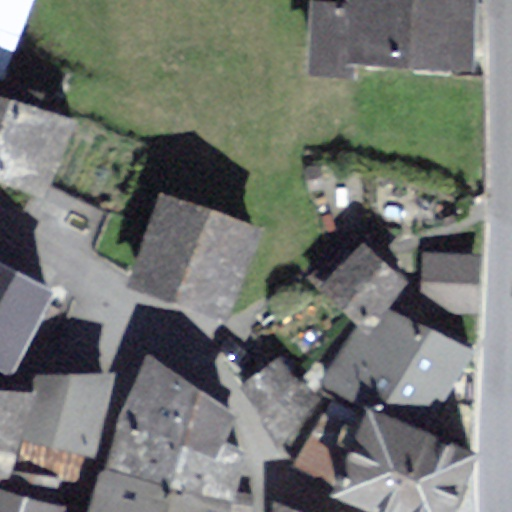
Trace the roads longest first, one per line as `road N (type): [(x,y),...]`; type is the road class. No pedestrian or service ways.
road 1 (residential): [(152,319),(239,390),(304,488),(375,511)]
road 2 (residential): [(115,332),(123,368),(110,432),(71,511)]
road 3 (residential): [(0,219),(152,319)]
road 4 (tertiary): [(511,362),(511,486)]
road 5 (residential): [(0,373),(115,332)]
